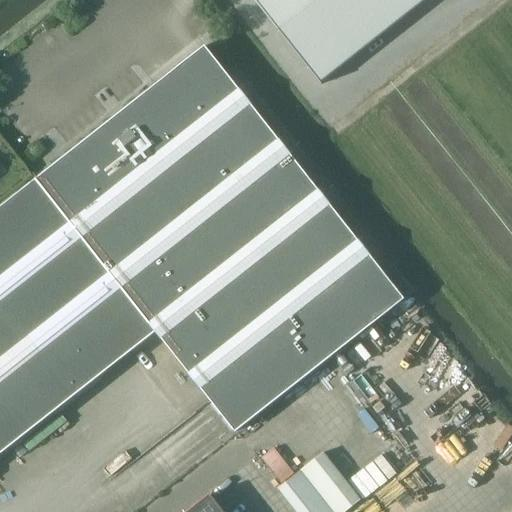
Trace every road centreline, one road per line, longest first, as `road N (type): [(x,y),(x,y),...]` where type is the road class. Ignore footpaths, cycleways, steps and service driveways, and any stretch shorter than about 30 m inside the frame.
road 1 (unknown): [(167,511),(303,419),(378,401)]
road 2 (unknown): [(17,511),(161,401)]
road 3 (unknown): [(121,0),(123,32),(104,59),(41,112)]
